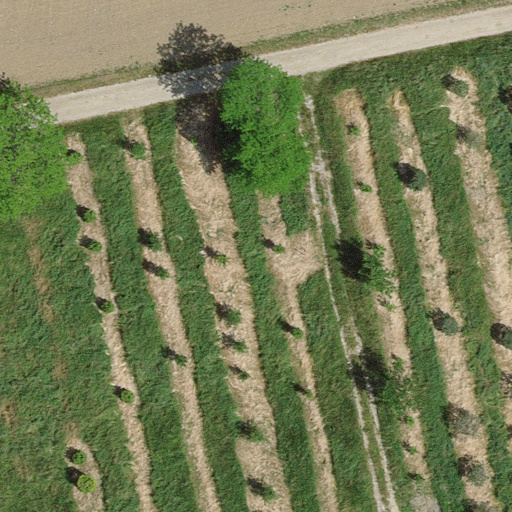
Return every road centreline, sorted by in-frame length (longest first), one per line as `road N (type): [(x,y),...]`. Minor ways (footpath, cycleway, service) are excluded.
road 1 (track): [(0,123),(511,17)]
road 2 (track): [(299,61),(390,511)]
